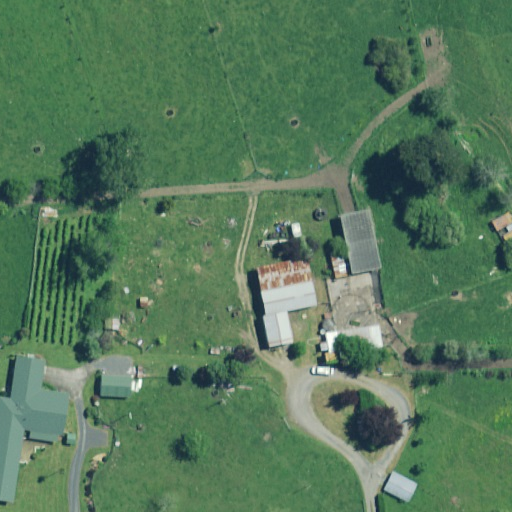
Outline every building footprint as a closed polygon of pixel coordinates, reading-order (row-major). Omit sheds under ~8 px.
[(339,216),(346,250),(329,253),(334,280),(351,277),(350,274),(382,268),(371,210),(339,216)] [(495,231),(504,227),(506,232),(511,229),(511,211),(490,221),(495,231)] [(313,307),(306,260),(256,268),(264,316),(262,316),(267,347),(290,343),(285,311),(313,307)] [(335,362),(334,353),(356,351),(382,347),(380,327),(325,334),(328,354),(325,355),(326,363),(335,362)] [(133,357),(103,356),(101,397),(131,399),(133,357)] [(45,361),(18,357),(12,400),(0,398),(0,500),(21,504),(29,439),(63,443),(70,394),(41,390),(45,361)] [(417,485),(393,473),(384,490),(408,503),(417,485)]
